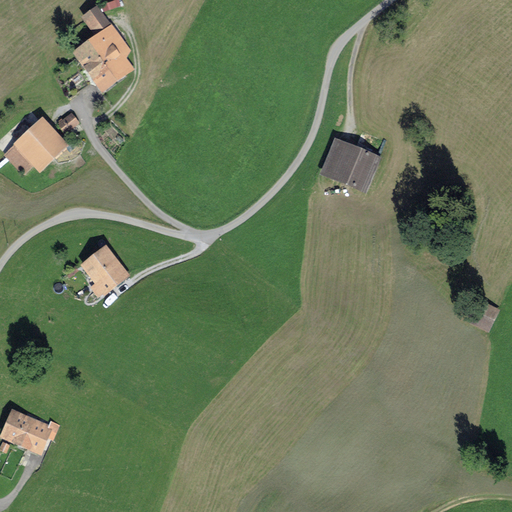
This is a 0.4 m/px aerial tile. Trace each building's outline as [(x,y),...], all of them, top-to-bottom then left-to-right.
[(104,9),(122,4),(120,0),(109,0),(102,2),(104,9)] [(98,8),(82,19),(96,38),(111,27),(98,8)] [(129,52),(114,32),(82,55),(104,85),(129,67),(122,57),(129,52)] [(71,116),(59,125),(66,133),(77,124),(71,116)] [(63,146),(43,125),(7,159),(21,173),(32,163),(38,170),(63,146)] [(338,144),(325,176),(363,191),(376,159),(338,144)] [(95,290),(100,296),(126,276),(118,266),(115,268),(104,254),(89,266),(102,284),(95,290)] [(481,305),(474,320),(489,327),(496,312),(481,305)] [(33,450),(38,452),(48,428),(31,421),(30,424),(24,422),(26,418),(15,414),(5,438),(21,445),(23,439),(35,444),(33,450)]
